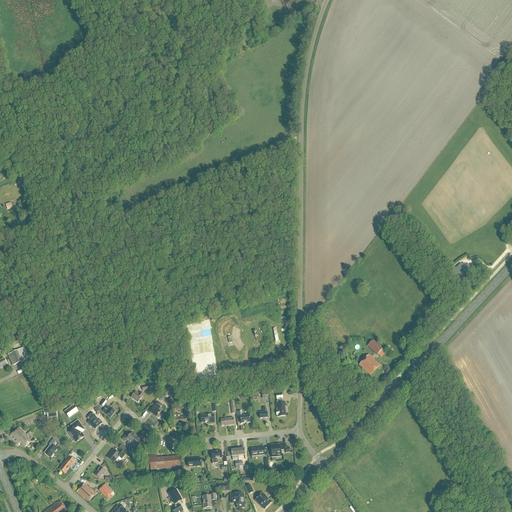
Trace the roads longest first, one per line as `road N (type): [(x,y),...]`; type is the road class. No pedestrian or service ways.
road 1 (unclassified): [(298,431),(301,112),(327,0)]
road 2 (primary): [(325,467),(511,266)]
road 3 (residential): [(130,412),(169,440),(298,431)]
